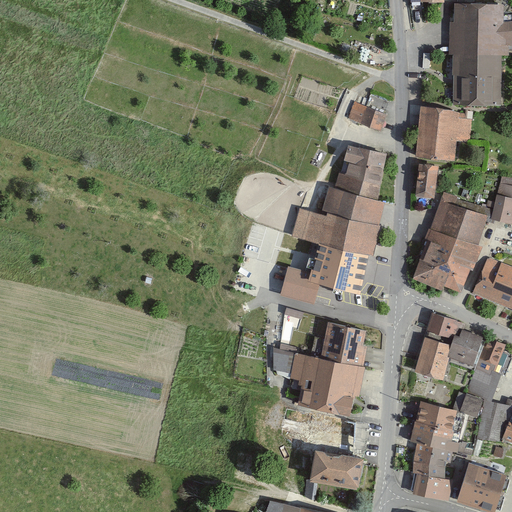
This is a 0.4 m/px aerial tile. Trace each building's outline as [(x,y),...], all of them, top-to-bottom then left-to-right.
[(509,41),(511,41),(511,18),(509,19),(509,4),(459,2),(458,21),(453,21),(451,56),(455,56),(505,57),(511,56),(509,43),(509,41)] [(456,105),(497,104),(505,89),(505,57),(455,56),(456,105)] [(350,117),(380,129),(386,115),(356,103),(350,117)] [(471,119),(459,118),(460,112),(421,109),(418,159),(456,162),(458,141),(470,141),(471,119)] [(379,199),(389,153),(347,144),(336,188),(379,199)] [(440,166),(420,164),(416,197),(437,199),(440,166)] [(493,219),(511,222),(511,186),(508,185),(506,195),(498,194),(493,219)] [(380,226),(386,201),(379,199),(336,188),(328,186),(321,211),(380,226)] [(482,244),(490,216),(442,202),(433,230),(482,244)] [(375,257),(382,226),(380,226),(321,211),(301,207),(294,238),(319,243),(372,256),(375,257)] [(475,270),(485,246),(482,244),(433,230),(431,229),(426,240),(429,241),(416,278),(442,290),(445,285),(464,292),(472,269),(475,270)] [(364,287),(372,256),(319,243),(312,272),(289,266),(282,293),(313,300),(318,276),(364,287)] [(489,257),(474,293),(489,299),(504,264),(505,263),(489,257)] [(489,299),(511,308),(511,267),(504,264),(489,299)] [(286,306),(282,340),(295,342),(300,308),(286,306)] [(463,321),(433,311),(427,330),(457,339),(463,321)] [(322,357),(364,366),(368,346),(365,345),(368,330),(329,322),(322,357)] [(451,359),(475,368),(486,339),(461,330),(451,359)] [(417,371),(445,379),(455,344),(426,336),(417,371)] [(499,367),(507,343),(488,336),(480,360),(499,367)] [(270,368),(292,372),(291,378),(304,381),(299,404),(353,416),(358,392),(362,392),(367,366),(364,366),(322,357),(296,352),(296,353),(273,349),(270,368)] [(508,404),(493,401),(504,373),(480,363),(467,393),(460,390),(455,404),(462,407),(460,411),(480,419),(477,436),(501,440),(508,404)] [(459,409),(422,401),(418,421),(454,428),(459,409)] [(317,453),(312,479),(362,487),(366,458),(360,457),(366,423),(310,413),(308,423),(284,419),(279,446),(308,451),(317,453)] [(418,421),(415,420),(411,439),(417,441),(449,448),(451,448),(453,440),(452,440),(454,428),(418,421)] [(472,453),(474,445),(453,440),(451,448),(472,453)] [(445,465),(449,448),(417,441),(412,471),(419,473),(445,478),(445,465)] [(504,475),(471,464),(460,498),(492,509),(504,475)] [(416,491),(449,498),(453,480),(445,478),(419,473),(416,491)] [(330,511),(270,500),(267,511),(330,511)]
